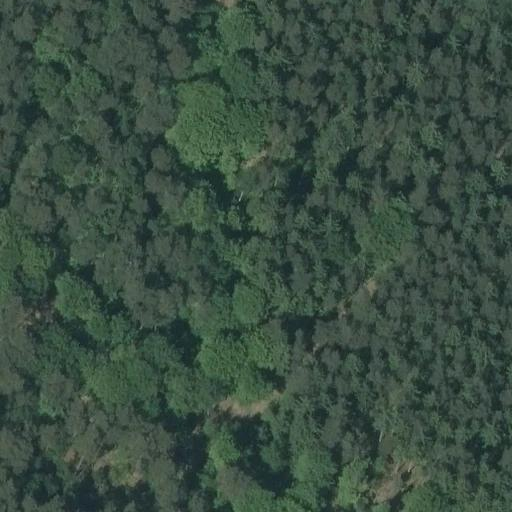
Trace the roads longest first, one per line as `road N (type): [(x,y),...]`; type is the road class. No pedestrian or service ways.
road 1 (track): [(221,455),(225,425),(253,409),(511,149)]
road 2 (track): [(225,425),(207,51),(219,0)]
road 3 (track): [(357,511),(221,455)]
